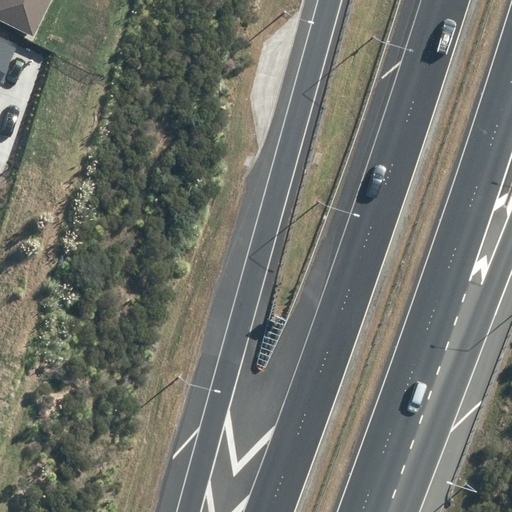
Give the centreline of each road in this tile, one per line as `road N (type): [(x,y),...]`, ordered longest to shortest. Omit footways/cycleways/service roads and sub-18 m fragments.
road 1 (motorway): [(271,511),(443,0)]
road 2 (motorway): [(192,511),(332,0)]
road 3 (motorway): [(511,82),(365,502)]
road 4 (motorway): [(511,232),(488,290),(365,502)]
